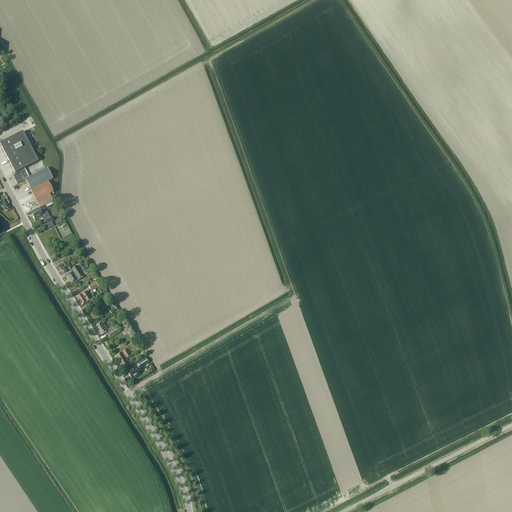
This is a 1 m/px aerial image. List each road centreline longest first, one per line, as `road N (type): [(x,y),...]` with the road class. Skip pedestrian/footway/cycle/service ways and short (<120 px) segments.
road 1 (tertiary): [(190,511),(175,469),(0,174)]
road 2 (unclassified): [(343,511),(511,425)]
